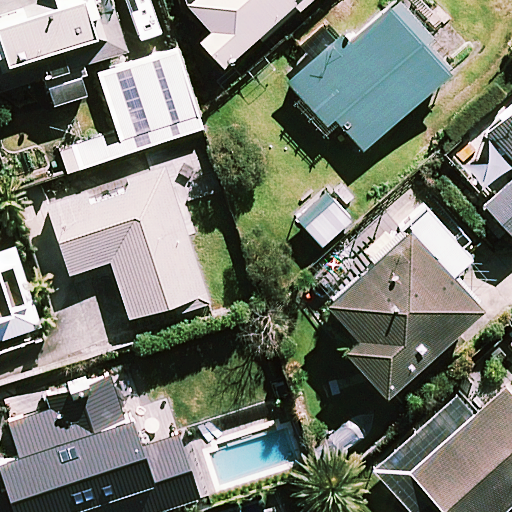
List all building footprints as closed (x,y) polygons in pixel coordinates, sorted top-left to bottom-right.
[(0,0),(0,96),(131,55),(113,0),(0,0)] [(200,46),(224,72),(302,0),(185,0),(188,9),(212,35),(200,46)] [(332,131),(341,123),(367,151),(412,110),(451,75),(427,49),(436,41),(403,5),(395,13),(392,10),(353,45),(346,38),(292,87),(332,131)] [(182,52),(104,77),(129,157),(208,132),(182,52)] [(511,115),(489,137),(511,162),(511,186),(487,209),(511,236),(511,115)] [(210,297),(169,170),(131,182),(135,194),(95,207),(91,194),(51,207),(73,279),(115,265),(133,321),(210,297)] [(410,234),(327,309),(358,343),(346,355),(389,402),(484,316),(410,234)] [(0,345),(46,331),(20,250),(0,256),(0,345)] [(261,346),(252,314),(210,326),(219,359),(261,346)] [(0,473),(0,511),(138,511),(201,493),(177,418),(134,432),(114,368),(4,402),(13,428),(0,432),(0,448),(7,471),(0,473)] [(415,511),(424,511),(437,500),(447,511),(499,511),(511,501),(511,390),(483,417),(465,398),(381,474),(415,511)]
